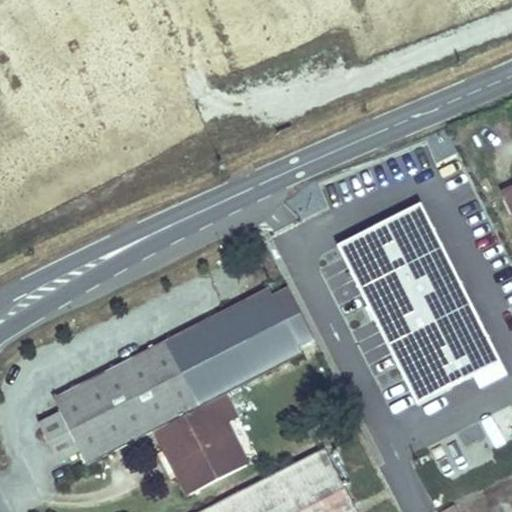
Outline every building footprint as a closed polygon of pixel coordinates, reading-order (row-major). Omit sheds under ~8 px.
[(511,194),(510,190),(494,198),(511,234),(511,194)] [(420,210),(338,250),(417,406),(495,362),(420,210)] [(192,497),(250,467),(226,420),(217,424),(207,405),(302,356),(297,348),(311,341),(286,290),(271,300),(269,293),(61,396),(66,408),(45,419),(64,459),(86,449),(93,463),(159,430),(170,452),(177,449),(190,474),(182,479),(192,497)] [(230,394),(207,405),(217,424),(226,420),(239,413),(230,394)] [(209,511),(355,511),(326,453),(209,511)] [(456,511),(446,492),(426,502),(431,511),(456,511)]
